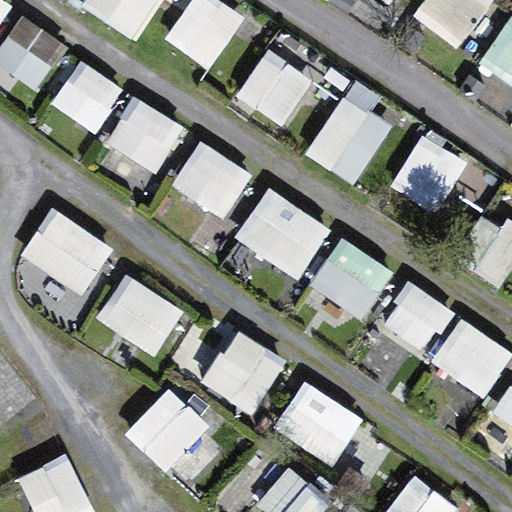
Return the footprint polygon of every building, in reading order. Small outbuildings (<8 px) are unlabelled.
[(0,0),(0,26),(15,0),(14,0),(0,0)] [(87,0),(84,4),(133,39),(161,0),(87,0)] [(195,0),(167,39),(211,71),(249,18),(223,0),(195,0)] [(492,0),(425,0),(416,11),(463,54),(503,10),(492,0)] [(24,14),(0,51),(0,66),(40,91),(70,43),(24,14)] [(511,83),(511,16),(483,69),(511,83)] [(241,104),(291,126),(316,73),(265,50),(241,104)] [(82,62),(54,105),(98,132),(125,89),(82,62)] [(348,94),(308,155),(358,187),(397,127),(348,94)] [(137,98),(94,170),(144,199),(186,127),(137,98)] [(400,198),(452,210),(466,153),(414,141),(400,198)] [(173,188),(227,221),(255,176),(201,142),(173,188)] [(237,239),(301,280),(334,228),(270,187),(237,239)] [(507,288),(511,279),(511,206),(489,193),(452,257),(507,288)] [(14,287),(72,319),(114,242),(56,211),(14,287)] [(348,240),(306,301),(357,335),(398,273),(348,240)] [(99,319),(156,355),(185,310),(127,274),(99,319)] [(413,284),(381,332),(423,359),(455,311),(413,284)] [(487,397),(511,359),(511,351),(462,319),(434,363),(487,397)] [(233,329),(203,382),(256,412),(286,359),(233,329)] [(0,424),(35,397),(0,352),(0,424)] [(279,427),(343,465),(371,419),(306,381),(279,427)] [(511,384),(493,412),(511,424),(511,384)] [(171,386),(126,429),(167,472),(212,430),(171,386)] [(17,477),(35,511),(96,511),(65,452),(17,477)] [(271,511),(321,511),(331,497),(263,456),(240,493),(271,511)] [(415,472),(384,511),(457,511),(461,507),(415,472)]
